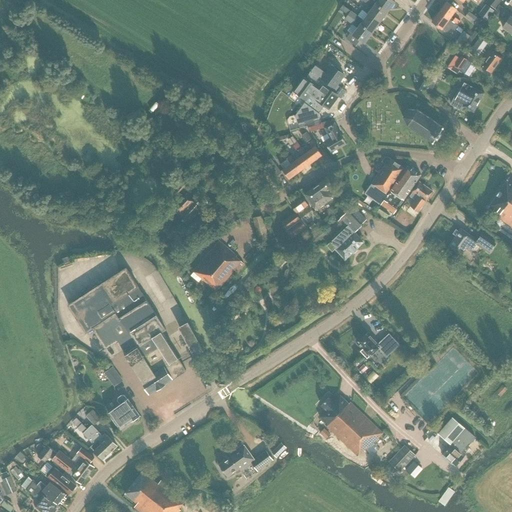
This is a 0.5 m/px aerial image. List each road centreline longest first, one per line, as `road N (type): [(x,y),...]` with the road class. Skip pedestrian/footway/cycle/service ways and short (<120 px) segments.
road 1 (tertiary): [(75,511),(132,451),(309,337)]
road 2 (tertiary): [(309,337),(391,273),(461,172)]
road 3 (residential): [(309,337),(430,457)]
